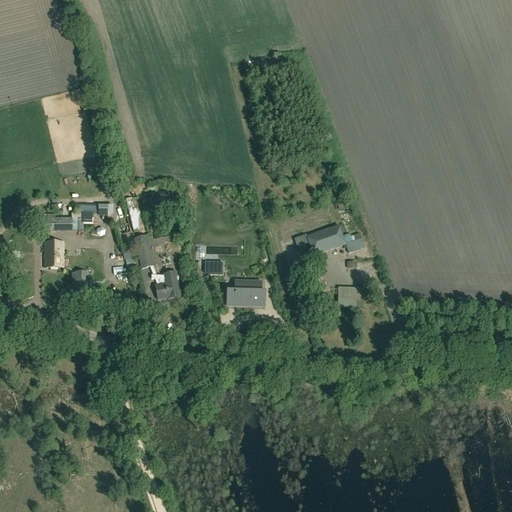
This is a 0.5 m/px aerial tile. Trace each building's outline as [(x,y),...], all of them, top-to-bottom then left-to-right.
[(133,232),(139,230),(140,213),(131,199),(126,200),(133,232)] [(112,206),(97,206),(97,215),(112,216),(112,206)] [(310,233),(338,224),(334,209),(310,217),(312,223),(316,221),(318,226),(309,228),(310,233)] [(72,229),(78,229),(80,229),(80,219),(75,219),(33,219),(33,233),(72,233),(72,229)] [(345,245),(339,226),(307,237),(313,256),(345,245)] [(157,276),(153,266),(154,266),(147,235),(134,238),(142,269),(150,267),(154,275),(152,275),(151,279),(155,279),(157,285),(155,285),(158,300),(168,298),(168,299),(181,296),(178,281),(179,277),(177,277),(176,272),(163,275),(164,276),(157,276)] [(345,245),(348,254),(364,248),(361,239),(345,245)] [(63,269),(63,243),(44,242),(44,269),(63,269)] [(222,274),(222,264),(205,263),(205,274),(222,274)] [(313,294),(320,293),(316,278),(309,280),(313,294)] [(227,290),(226,306),(234,306),(235,296),(267,297),(267,292),(262,291),(262,282),(235,281),(234,291),(227,290)] [(363,304),(364,289),(338,288),(337,309),(357,310),(357,304),(363,304)]
